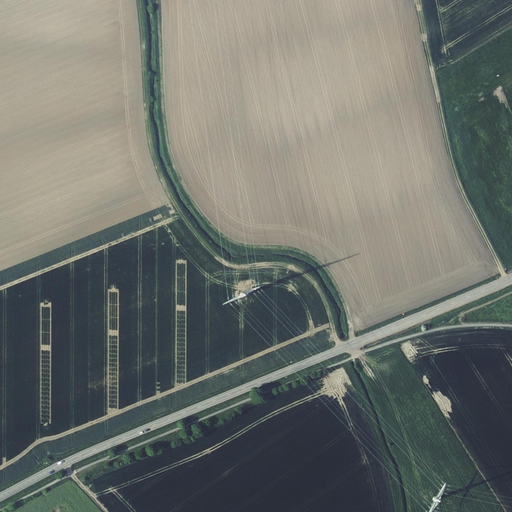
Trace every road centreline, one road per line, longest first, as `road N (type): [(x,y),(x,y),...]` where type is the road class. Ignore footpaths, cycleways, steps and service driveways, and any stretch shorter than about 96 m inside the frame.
road 1 (secondary): [(511,277),(101,446),(0,497)]
road 2 (track): [(340,349),(326,301),(305,274),(224,261),(170,196),(150,141),(139,0)]
road 3 (track): [(354,343),(343,299),(321,263),(297,250),(226,238),(179,179),(164,120),(155,0)]
road 4 (track): [(417,0),(458,182),(507,280)]
